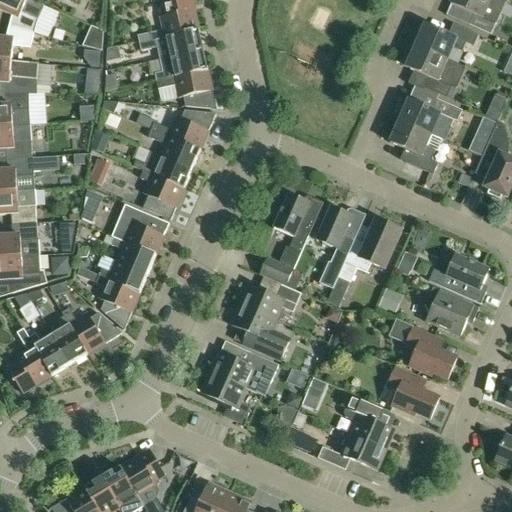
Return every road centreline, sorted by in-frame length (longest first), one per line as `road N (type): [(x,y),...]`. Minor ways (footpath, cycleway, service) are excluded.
road 1 (residential): [(139,405),(261,134)]
road 2 (residential): [(353,511),(166,430),(139,405)]
road 3 (residential): [(473,501),(464,431),(511,311)]
road 4 (residential): [(350,173),(381,101),(375,68),(402,0)]
road 5 (residential): [(511,251),(350,173)]
road 6 (residential): [(16,458),(55,431),(139,405)]
road 7 (residential): [(261,134),(245,0)]
